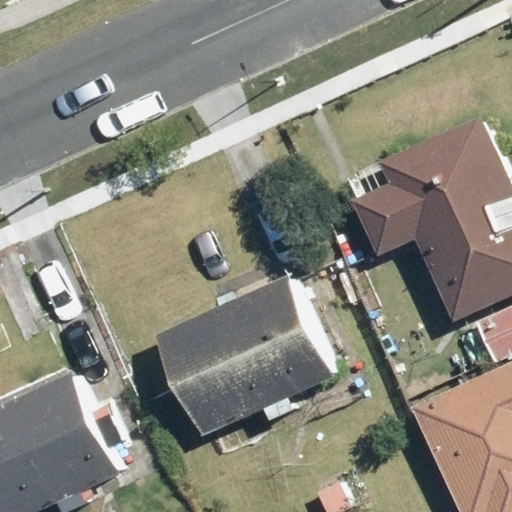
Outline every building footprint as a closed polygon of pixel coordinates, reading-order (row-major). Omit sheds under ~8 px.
[(387,182),(366,191),(388,248),(429,232),(461,315),(511,295),(511,126),(506,111),(378,159),(387,182)] [(214,435),(268,410),(275,423),(305,410),(299,396),(350,372),(304,271),(167,333),(214,435)] [(511,301),(486,311),(504,358),(511,355),(511,301)] [(0,509),(1,511),(23,511),(118,469),(125,484),(164,466),(126,382),(106,391),(92,359),(0,400),(0,509)] [(511,511),(511,362),(430,394),(475,511),(511,511)]
